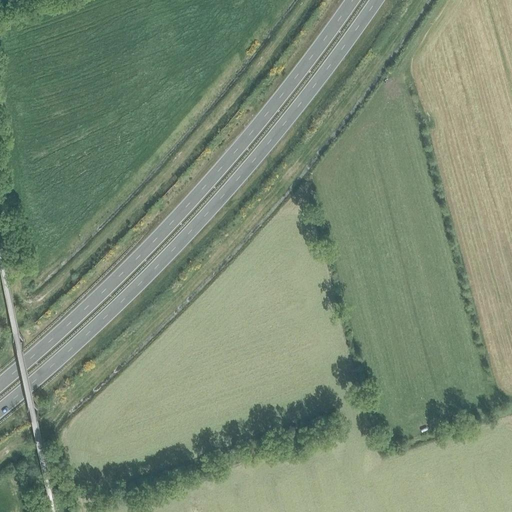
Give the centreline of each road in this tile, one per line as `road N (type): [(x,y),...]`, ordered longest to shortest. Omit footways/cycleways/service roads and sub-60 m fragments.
road 1 (trunk): [(0,410),(201,219),(377,0)]
road 2 (trunk): [(353,0),(184,208),(0,384)]
